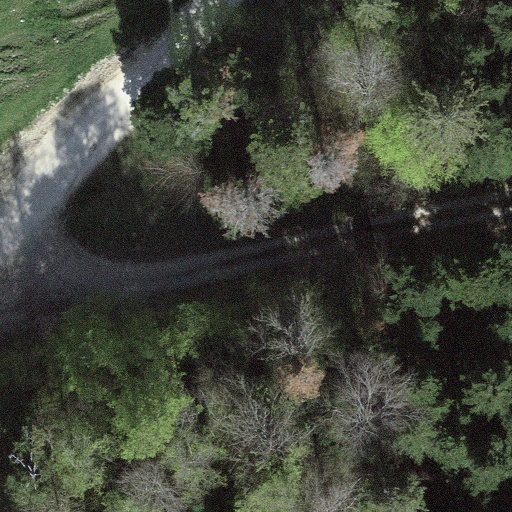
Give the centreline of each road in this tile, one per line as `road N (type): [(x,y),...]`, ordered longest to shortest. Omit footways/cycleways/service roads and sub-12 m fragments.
road 1 (track): [(0,263),(83,278),(167,274),(511,204)]
road 2 (track): [(209,0),(0,238)]
